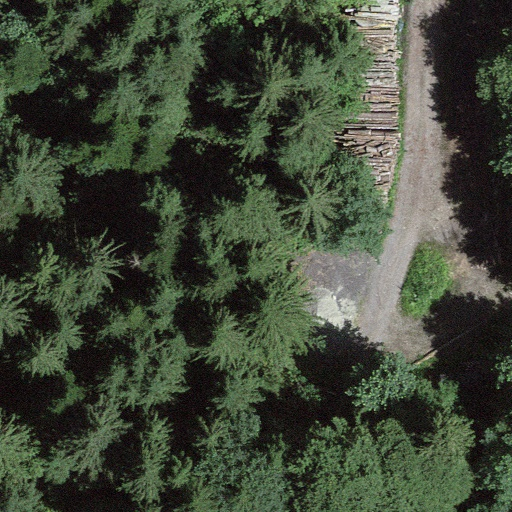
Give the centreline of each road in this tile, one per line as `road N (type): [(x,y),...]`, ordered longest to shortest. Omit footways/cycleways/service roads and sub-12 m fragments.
road 1 (track): [(426,0),(420,147),(406,229),(316,461),(272,511)]
road 2 (track): [(511,290),(413,188)]
